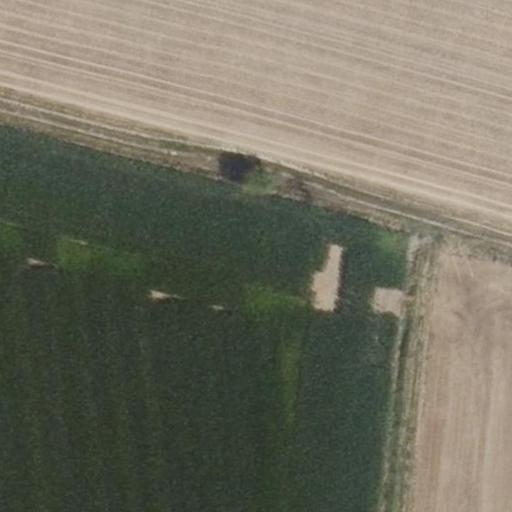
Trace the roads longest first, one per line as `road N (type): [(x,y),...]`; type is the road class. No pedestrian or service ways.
road 1 (track): [(511,255),(0,114)]
road 2 (track): [(431,233),(399,511)]
